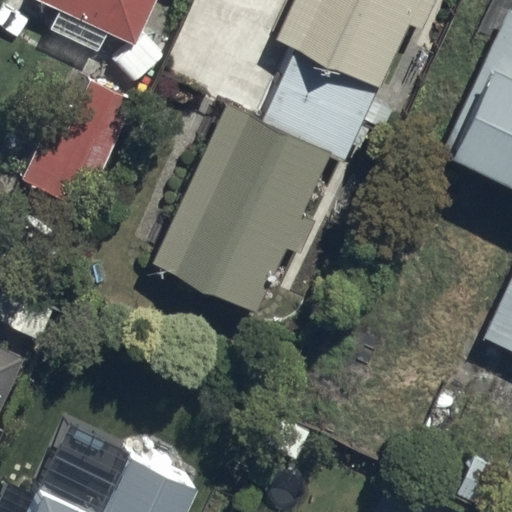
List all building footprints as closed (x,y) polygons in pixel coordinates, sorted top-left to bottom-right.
[(133,29),(145,0),(52,0),(46,15),(97,37),(106,17),(133,29)] [(390,96),(368,87),(374,71),(377,73),(406,5),(419,11),(424,0),(284,0),(273,25),(292,34),(258,101),(224,84),(149,248),(250,293),(284,229),(296,236),(313,204),(298,197),(327,135),(340,142),(347,129),(358,135),(367,118),(357,113),(359,109),(381,118),(390,96)] [(511,0),(503,0),(447,124),(511,155),(511,0)] [(43,118),(20,165),(79,194),(132,87),(89,66),(64,118),(60,116),(55,124),(43,118)] [(511,335),(511,256),(483,322),(511,335)] [(0,322),(0,385),(15,355),(22,359),(32,338),(0,322)] [(168,511),(191,460),(125,430),(97,491),(38,465),(16,511),(168,511)] [(511,457),(492,498),(511,507),(511,457)]
